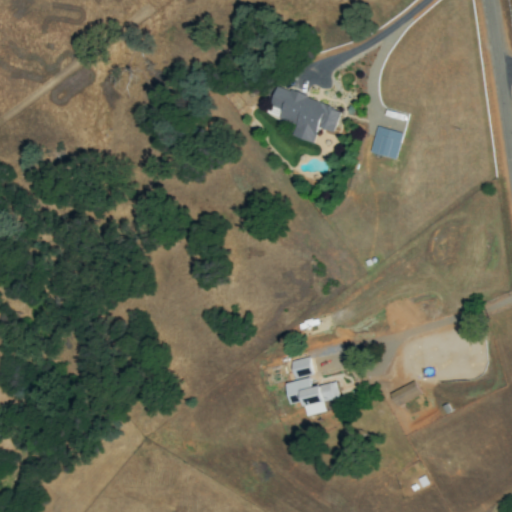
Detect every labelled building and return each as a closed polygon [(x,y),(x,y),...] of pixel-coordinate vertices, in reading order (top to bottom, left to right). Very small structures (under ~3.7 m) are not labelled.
[(292,136),(313,143),(318,128),(333,133),(341,109),(277,87),(270,105),(282,110),(279,119),(295,125),(292,136)] [(403,133),(377,126),(370,152),(396,159),(403,133)] [(290,361),(294,378),(311,375),(308,357),(290,361)] [(290,404),(303,401),(304,406),(339,398),(335,382),(311,387),(309,377),(285,383),(290,404)] [(389,394),(396,407),(421,393),(414,381),(389,394)]
